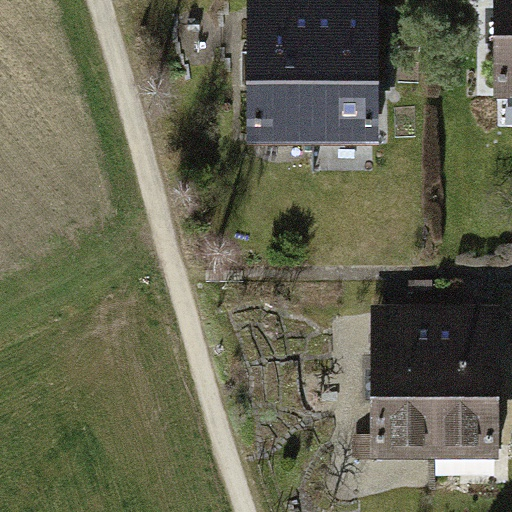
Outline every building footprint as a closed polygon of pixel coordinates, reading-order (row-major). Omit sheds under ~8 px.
[(312,145),(310,0),(247,0),(250,146),(312,145)] [(375,145),(372,0),(310,0),(312,145),(375,145)] [(511,102),(511,0),(494,0),(495,102),(511,102)] [(422,468),(421,319),(358,320),(360,468),(422,468)] [(485,467),(483,319),(421,319),(422,468),(485,467)]
